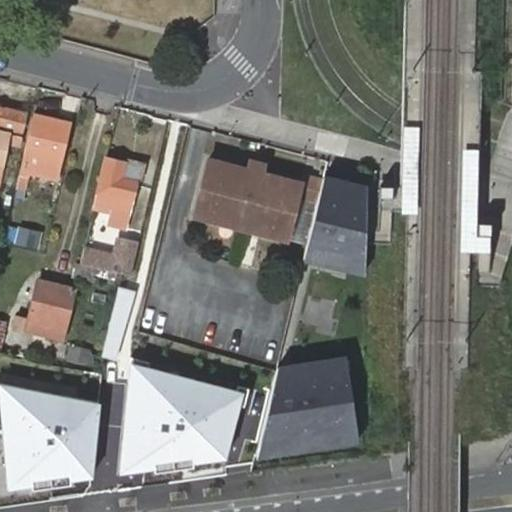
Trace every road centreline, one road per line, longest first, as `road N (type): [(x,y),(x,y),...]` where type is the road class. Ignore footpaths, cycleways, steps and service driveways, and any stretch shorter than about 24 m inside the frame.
road 1 (tertiary): [(259,0),(252,46),(241,62),(196,91),(132,84),(0,50)]
road 2 (secondary): [(511,480),(307,511)]
